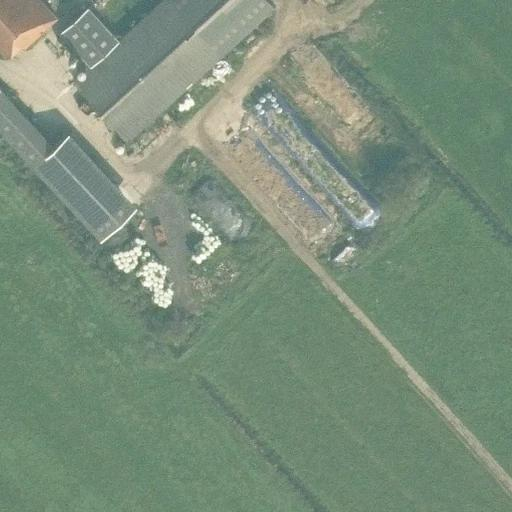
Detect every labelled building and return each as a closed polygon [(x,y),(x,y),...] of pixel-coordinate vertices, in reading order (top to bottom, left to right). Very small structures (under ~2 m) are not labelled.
[(0,0),(0,47),(8,56),(21,44),(23,47),(57,16),(41,0),(0,0)] [(275,6),(269,0),(161,0),(75,79),(128,138),(275,6)] [(82,54),(96,40),(77,20),(62,33),(82,54)] [(0,124),(102,235),(132,207),(63,133),(54,142),(0,83),(0,124)] [(362,232),(378,216),(365,204),(350,221),(362,232)]
